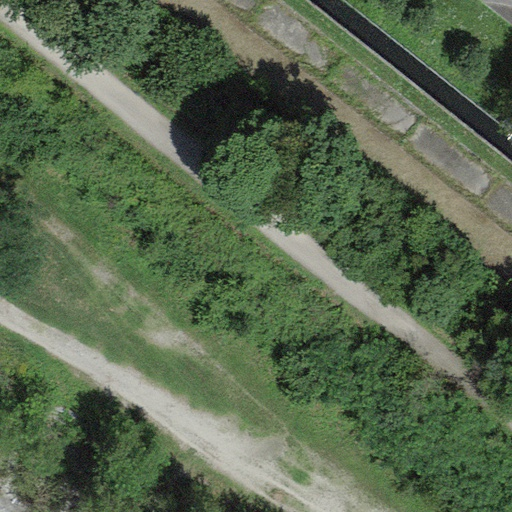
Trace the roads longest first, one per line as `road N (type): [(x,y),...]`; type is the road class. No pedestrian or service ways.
road 1 (track): [(0,3),(511,410)]
road 2 (track): [(0,199),(250,396),(342,500)]
road 3 (track): [(342,500),(264,469),(0,304)]
